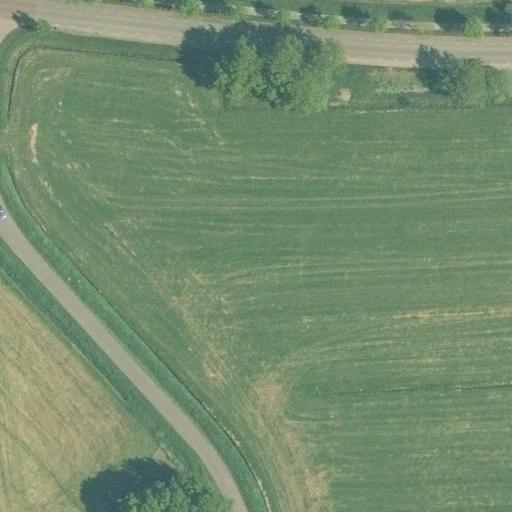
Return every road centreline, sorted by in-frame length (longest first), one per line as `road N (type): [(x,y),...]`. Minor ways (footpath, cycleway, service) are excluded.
road 1 (tertiary): [(511,55),(328,47),(0,11)]
road 2 (unclassified): [(235,511),(218,472),(181,425),(0,221)]
